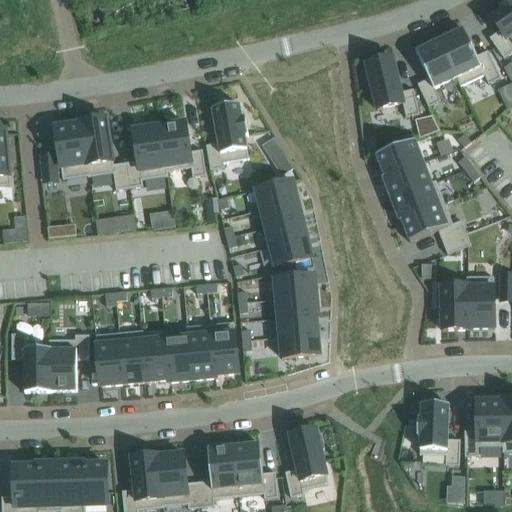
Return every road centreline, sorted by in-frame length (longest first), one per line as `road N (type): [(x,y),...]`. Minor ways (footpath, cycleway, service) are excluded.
road 1 (residential): [(0,429),(213,415),(388,372),(511,364)]
road 2 (residential): [(444,0),(78,89)]
